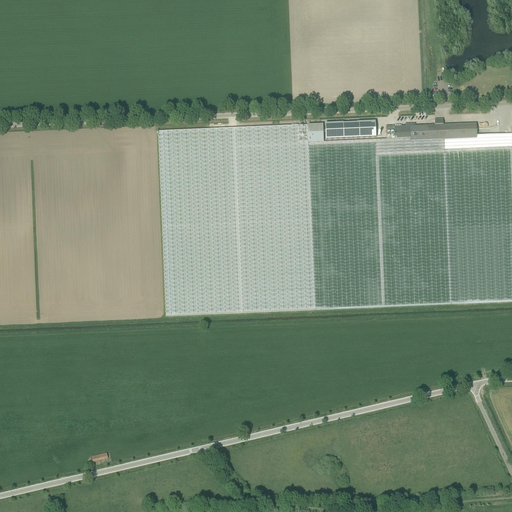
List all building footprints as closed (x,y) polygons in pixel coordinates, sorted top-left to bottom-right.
[(386,128),(386,140),(410,140),(410,143),(476,140),(476,137),(476,135),(476,131),(476,129),(476,125),(443,126),(443,120),(435,120),(435,126),(393,128),(393,127),(386,128)] [(349,123),(331,124),(332,140),(382,138),(381,122),(363,123),(349,124),(349,123)] [(308,144),(307,126),(158,133),(166,317),(511,301),(511,135),(476,137),(476,140),(410,143),(410,140),(386,140),(323,143),(308,144)] [(308,144),(323,143),(323,126),(307,126),(308,144)] [(93,463),(108,459),(107,453),(91,457),(93,463)]
